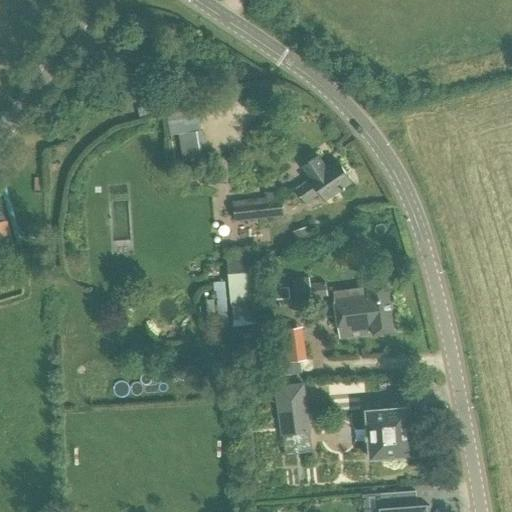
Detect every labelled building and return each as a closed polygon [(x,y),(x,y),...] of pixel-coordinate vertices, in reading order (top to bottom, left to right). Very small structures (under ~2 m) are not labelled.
[(296,189),(306,203),(321,192),(326,200),(352,182),(337,160),(327,167),(319,155),(303,167),(311,179),(296,189)] [(234,201),(236,221),(284,216),(283,196),(234,201)] [(296,232),(300,242),(312,237),(308,227),(296,232)] [(280,300),(278,288),(277,273),(266,274),(269,302),(280,300)] [(293,280),(296,300),(328,295),(326,282),(310,284),(310,277),(293,280)] [(394,331),(387,284),(367,286),(367,288),(333,292),(339,336),(373,332),(373,334),(394,331)] [(278,288),(280,300),(291,299),(289,287),(278,288)] [(215,318),(213,299),(205,300),(206,318),(215,318)] [(279,345),(281,363),(301,361),(305,360),(303,342),(279,345)] [(186,379),(196,378),(195,365),(185,366),(186,379)] [(275,384),(279,384),(303,381),(301,367),(273,370),(275,384)] [(304,391),(280,394),(265,396),(273,459),(285,458),(313,454),(305,391),(304,391)] [(411,425),(410,425),(409,407),(366,411),(367,429),(366,429),(367,441),(368,441),(370,459),(413,455),(411,437),(413,437),(411,425)] [(425,511),(426,506),(416,507),(415,491),(381,493),(382,509),(381,511),(425,511)]
